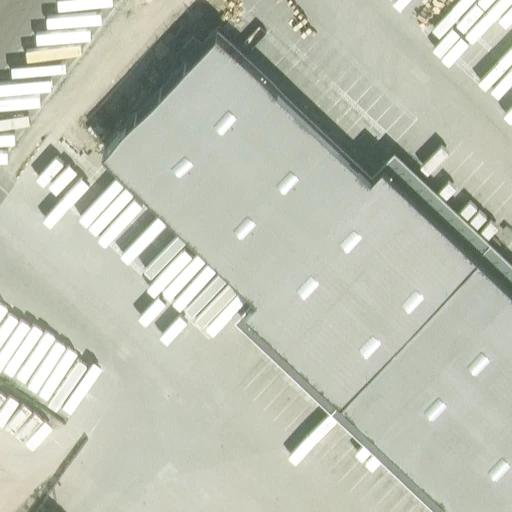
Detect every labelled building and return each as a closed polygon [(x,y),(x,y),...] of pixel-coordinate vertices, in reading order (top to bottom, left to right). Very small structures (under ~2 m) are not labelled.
[(219,25),(104,146),(258,293),(247,305),(344,397),(465,511),(489,511),(490,511),(511,511),(511,280),(482,251),(385,160),(374,171),(219,25)] [(425,174),(440,158),(432,151),(417,166),(425,174)] [(511,196),(477,164),(447,196),(488,234),(511,207),(511,196)] [(160,276),(184,303),(205,284),(181,257),(160,276)] [(306,429),(326,407),(308,390),(287,412),(306,429)] [(56,506),(73,488),(52,468),(35,486),(56,506)]
